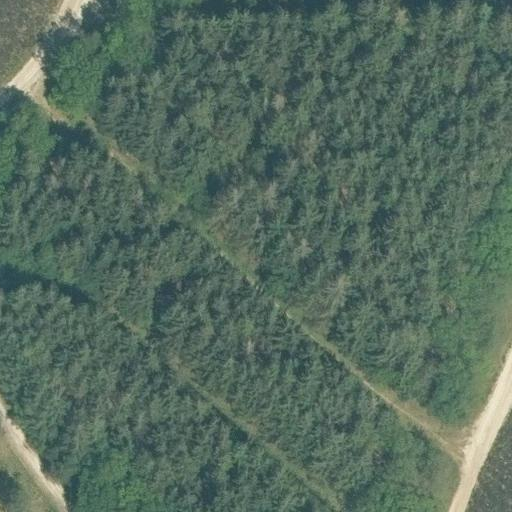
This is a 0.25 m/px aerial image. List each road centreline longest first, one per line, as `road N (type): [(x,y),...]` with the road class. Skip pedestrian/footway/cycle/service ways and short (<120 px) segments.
road 1 (track): [(473,468),(431,444),(18,90)]
road 2 (track): [(71,12),(141,28),(206,29),(511,15)]
road 3 (track): [(511,377),(455,511)]
road 4 (track): [(0,108),(40,64),(76,0)]
